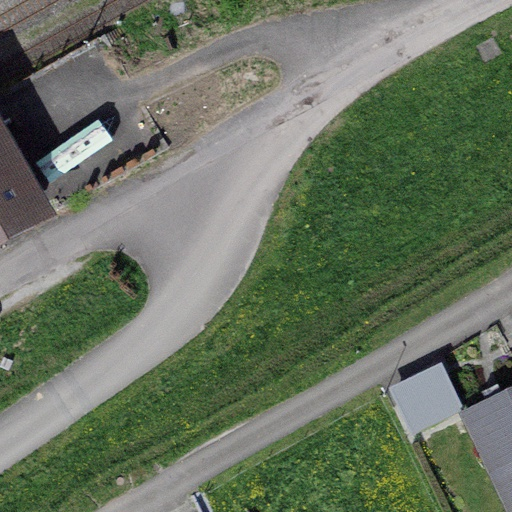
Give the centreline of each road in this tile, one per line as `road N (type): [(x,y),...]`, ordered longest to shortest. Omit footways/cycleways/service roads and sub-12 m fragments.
road 1 (residential): [(482,0),(380,55),(304,110),(178,303),(140,341),(0,442)]
road 2 (residential): [(511,282),(127,511)]
